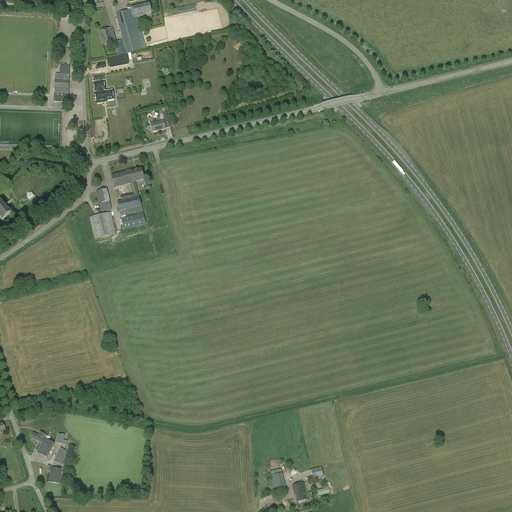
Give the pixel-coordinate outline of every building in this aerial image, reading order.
[(140,0),(129,2),(130,7),(131,10),(116,15),(123,41),(126,54),(146,49),(145,45),(141,32),(137,18),(145,16),(145,15),(152,14),(149,3),(143,5),(141,0),(140,0)] [(178,15),(195,12),(194,5),(177,8),(178,15)] [(113,36),(111,36),(109,30),(110,30),(110,29),(99,32),(103,46),(112,43),(113,44),(115,44),(113,36)] [(126,54),(122,41),(115,43),(119,56),(126,54)] [(127,56),(108,59),(110,68),(128,65),(127,56)] [(68,100),(68,95),(69,89),(69,79),(69,73),(70,68),(70,67),(60,67),(60,74),(55,74),(54,102),(63,103),(63,100),(68,100)] [(104,81),(104,75),(93,77),(94,82),(93,82),(97,104),(107,103),(107,101),(114,100),(112,91),(105,92),(103,81),(104,81)] [(153,132),(165,129),(163,121),(151,124),(153,132)] [(137,191),(135,182),(144,180),(141,169),(131,172),(130,171),(111,176),(114,189),(130,185),(133,194),(120,197),(121,201),(117,202),(119,212),(120,216),(142,211),(137,191)] [(96,192),(99,205),(101,213),(110,211),(112,210),(110,202),(107,190),(96,192)] [(0,202),(0,219),(2,221),(10,214),(4,207),(0,202)] [(96,216),(89,218),(94,240),(111,236),(116,235),(110,213),(99,215),(96,216)] [(146,224),(143,214),(121,219),(123,230),(145,225),(145,224),(146,224)] [(37,453),(47,458),(54,444),(49,441),(46,440),(48,437),(40,432),(39,434),(38,436),(32,433),(30,438),(41,443),(42,443),(37,453)] [(56,443),(67,446),(68,441),(63,440),(65,436),(58,434),(56,443)] [(74,454),(76,447),(69,445),(67,453),(74,454)] [(67,451),(60,448),(54,461),(59,464),(59,463),(63,465),(68,453),(66,453),(67,451)] [(61,470),(51,468),(49,482),(58,485),(61,470)] [(321,468),(311,470),(313,479),(323,477),(323,475),(321,468)] [(270,472),(271,477),(270,477),(273,492),(286,490),(282,474),(281,470),(270,472)] [(292,487),(294,495),(295,495),(297,503),(306,500),(305,494),(306,494),(304,484),(292,487)] [(317,491),(318,496),(330,493),(328,486),(323,487),(324,489),(317,491)]
